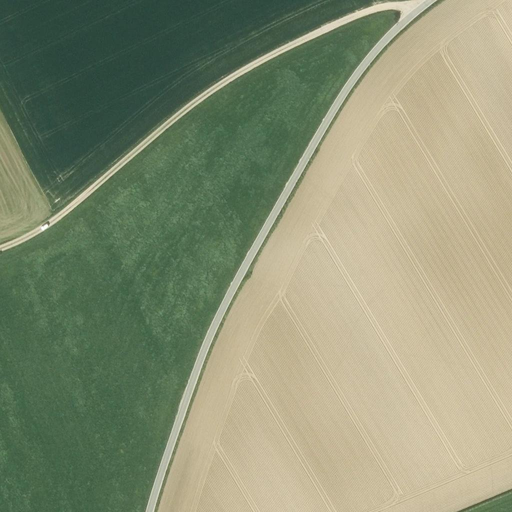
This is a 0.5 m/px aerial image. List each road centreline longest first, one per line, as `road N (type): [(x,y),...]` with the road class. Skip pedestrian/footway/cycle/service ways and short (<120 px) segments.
road 1 (unclassified): [(149,511),(207,340),(236,280),(361,66),(430,0)]
road 2 (track): [(418,9),(375,9),(226,81),(46,226),(0,249)]
